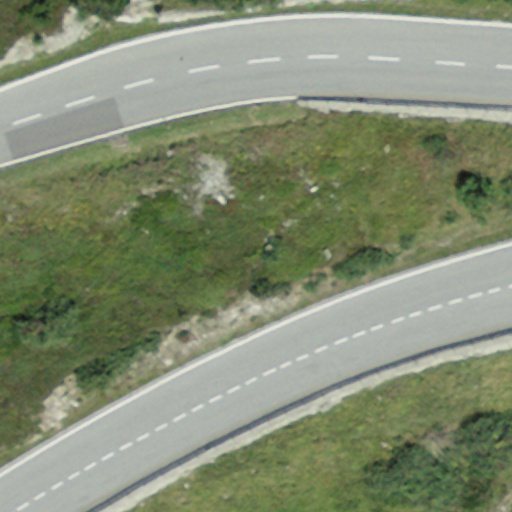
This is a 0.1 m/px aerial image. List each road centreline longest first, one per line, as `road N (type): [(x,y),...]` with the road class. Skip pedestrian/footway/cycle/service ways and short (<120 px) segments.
road 1 (primary): [(13,511),(220,395),(320,349),(511,285)]
road 2 (primary): [(511,65),(262,59),(136,82),(0,128)]
